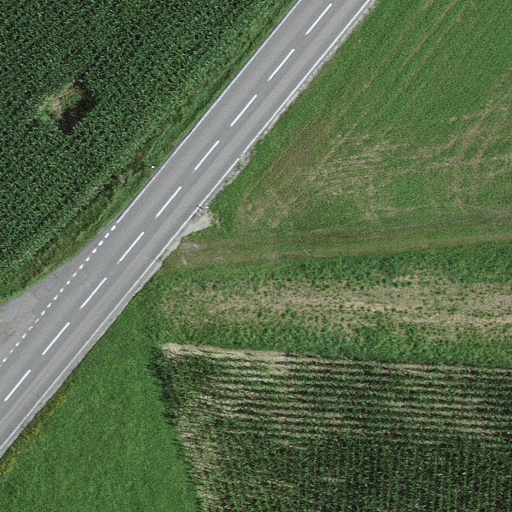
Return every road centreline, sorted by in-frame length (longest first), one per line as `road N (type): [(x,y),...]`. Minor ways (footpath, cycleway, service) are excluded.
road 1 (primary): [(0,407),(334,0)]
road 2 (track): [(100,285),(166,257),(511,230)]
